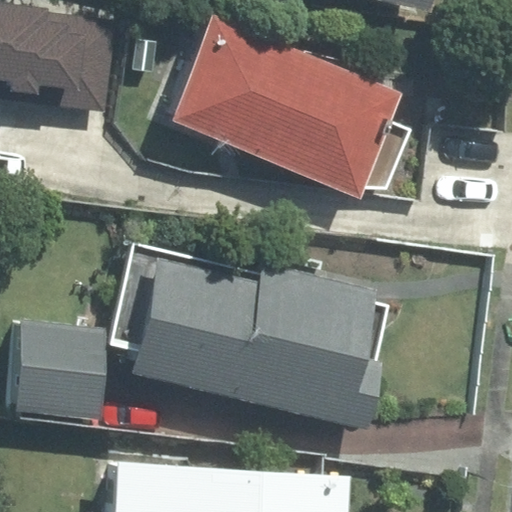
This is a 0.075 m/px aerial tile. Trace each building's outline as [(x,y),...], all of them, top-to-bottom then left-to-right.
[(0,0),(0,83),(75,91),(72,117),(107,121),(119,11),(15,0),(0,0)] [(400,85),(206,6),(162,114),(357,193),(400,85)] [(257,272),(157,246),(128,359),(364,420),(380,356),(356,350),(374,283),(262,254),(257,272)] [(106,314),(14,307),(6,412),(98,419),(106,314)] [(341,511),(345,465),(109,449),(105,511),(341,511)]
